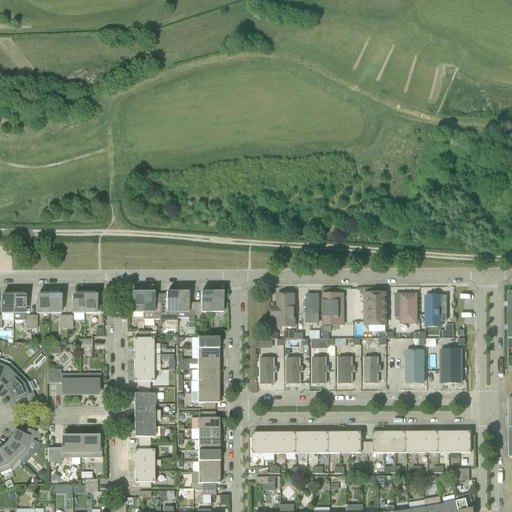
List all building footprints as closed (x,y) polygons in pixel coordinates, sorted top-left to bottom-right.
[(384,288),(354,288),(354,302),(384,302),(384,288)] [(201,312),(212,312),(212,292),(201,293),(201,303),(195,303),(195,315),(201,315),(201,312)] [(212,292),(212,312),(223,312),(223,311),(223,304),(223,292),(212,292)] [(443,320),(448,319),(447,292),(425,292),(426,328),(444,327),(443,320)] [(37,314),(49,314),(49,293),(38,293),(38,297),(37,297),(37,314)] [(49,293),(49,314),(61,314),(60,296),(59,296),(58,293),(49,293)] [(72,314),(84,314),(84,293),(74,293),(74,296),(72,296),(72,314)] [(100,313),(100,312),(100,306),(96,306),(96,296),(94,296),(94,293),(84,293),(84,314),(96,314),(96,313),(100,313)] [(132,313),(143,313),(143,293),(132,293),(132,313)] [(160,320),(160,315),(160,303),(154,303),(154,293),(143,293),(143,313),(143,320),(160,320)] [(167,313),(177,313),(177,293),(166,293),(166,303),(160,303),(160,315),(167,315),(167,313)] [(188,315),(195,315),(195,303),(188,303),(188,293),(177,293),(177,313),(188,313),(188,315)] [(1,314),(13,314),(13,294),(3,294),(3,297),(1,297),(1,314)] [(13,294),(13,314),(25,314),(25,297),(23,297),(23,294),(13,294)] [(275,328),(293,328),(293,294),(275,294),(275,306),(269,306),(269,320),(275,320),(275,328)] [(305,323),(317,323),(317,294),(305,294),(305,323)] [(328,326),(343,326),(342,294),(327,294),(327,303),(335,302),(335,317),(328,318),(328,326)] [(416,294),(399,294),(399,325),(416,324),(416,294)] [(367,327),(383,327),(383,303),(367,303),(367,327)] [(296,329),(285,330),(285,338),(296,338),(296,329)] [(134,350),(154,350),(160,350),(160,344),(154,344),(154,338),(150,338),(137,338),(133,338),(134,350)] [(197,349),(219,349),(219,338),(214,338),(201,338),(197,338),(197,349)] [(323,340),(312,340),(312,349),(328,349),(328,346),(328,340),(323,340)] [(197,360),(219,360),(219,349),(197,349),(197,360)] [(439,349),(439,384),(460,383),(460,349),(439,349)] [(134,360),(160,360),(160,355),(154,355),(154,350),(134,350),(134,360)] [(404,384),(423,384),(423,350),(405,350),(404,384)] [(41,355),(32,364),(36,367),(45,358),(41,355)] [(259,384),(271,384),(271,358),(259,359),(259,384)] [(286,385),(298,385),(298,358),(285,358),(286,385)] [(311,385),(324,385),(323,358),(310,358),(311,385)] [(336,385),(350,385),(350,358),(336,358),(336,385)] [(362,385),(376,385),(376,358),(362,358),(362,385)] [(0,380),(3,383),(7,386),(19,374),(10,365),(0,360),(0,380)] [(134,371),(154,371),(154,365),(160,365),(160,360),(134,360),(134,371)] [(197,371),(219,371),(219,360),(197,360),(181,360),(177,360),(177,371),(190,371),(190,364),(197,364),(197,371)] [(62,394),(79,394),(79,375),(59,375),(59,370),(47,371),(47,384),(62,384),(62,394)] [(138,388),(150,388),(150,382),(154,382),(154,371),(134,371),(134,382),(138,382),(138,388)] [(198,382),(219,382),(219,371),(197,371),(198,382)] [(15,399),(16,400),(25,396),(28,403),(35,400),(27,382),(19,374),(7,386),(8,388),(10,390),(12,393),(13,395),(14,397),(15,399)] [(79,375),(79,394),(97,394),(97,384),(100,383),(100,375),(79,375)] [(198,392),(219,392),(219,382),(198,382),(198,392)] [(134,405),(154,405),(154,394),(150,394),(150,388),(138,388),(138,394),(134,394),(134,405)] [(219,392),(198,392),(198,403),(202,403),(202,409),(215,409),(215,403),(219,403),(219,392)] [(160,416),(160,411),(154,411),(154,405),(134,405),(134,416),(160,416)] [(198,430),(219,429),(219,418),(215,418),(215,412),(202,412),(202,418),(198,418),(198,430)] [(134,427),(154,427),(154,421),(160,421),(160,416),(134,416),(134,427)] [(138,444),(150,444),(150,438),(154,438),(154,427),(134,427),(134,438),(138,438),(138,444)] [(198,440),(219,440),(219,429),(198,430),(198,440)] [(6,448),(19,460),(27,451),(35,433),(28,430),(25,437),(16,433),(14,437),(12,441),(6,448)] [(384,454),(395,454),(395,432),(384,433),(384,454)] [(395,454),(406,454),(406,432),(395,432),(395,454)] [(406,454),(417,454),(417,432),(406,432),(406,454)] [(417,454),(428,454),(427,432),(417,432),(417,454)] [(428,454),(438,454),(438,432),(427,432),(428,454)] [(438,454),(449,454),(449,432),(438,432),(438,454)] [(460,453),(460,443),(460,432),(449,432),(449,454),(460,453)] [(253,455),(264,454),(264,433),(253,433),(253,455)] [(264,454),(275,454),(275,433),(264,433),(264,454)] [(275,454),(285,454),(285,433),(275,433),(275,454)] [(285,454),(296,454),(296,433),(285,433),(285,454)] [(296,454),(307,454),(307,433),(296,433),(296,454)] [(307,454),(318,454),(318,433),(307,433),(307,454)] [(318,454),(329,454),(329,433),(318,433),(318,454)] [(329,454),(339,454),(339,433),(329,433),(329,454)] [(339,454),(350,454),(350,433),(339,433),(339,454)] [(361,455),(367,455),(367,442),(361,443),(361,433),(350,433),(350,454),(361,454),(361,455)] [(373,454),(384,454),(384,433),(373,433),(373,442),(367,442),(367,455),(373,455),(373,454)] [(47,463),(54,462),(60,463),(60,458),(80,458),(80,439),(62,439),(62,449),(54,449),(54,456),(47,456),(47,463)] [(80,439),(80,458),(100,458),(100,449),(98,449),(97,439),(80,439)] [(198,451),(219,451),(219,440),(198,440),(198,451)] [(460,443),(460,453),(471,453),(471,443),(460,443)] [(134,461),(154,461),(154,450),(150,450),(150,444),(138,444),(138,450),(134,450),(134,461)] [(0,472),(10,468),(19,460),(6,448),(3,451),(0,453),(0,472)] [(198,462),(219,462),(219,451),(198,451),(198,462)] [(134,472),(154,472),(154,466),(160,466),(160,461),(154,461),(134,461),(134,472)] [(198,473),(219,473),(219,462),(198,462),(198,473)] [(154,472),(134,472),(134,483),(138,483),(138,489),(150,489),(150,483),(154,483),(154,472)] [(198,490),(202,490),(215,490),(215,484),(219,484),(219,473),(198,473),(198,490)] [(56,485),(55,496),(73,496),(73,485),(56,485)] [(456,502),(458,511),(473,511),(474,509),(468,510),(466,500),(456,502)] [(458,511),(456,502),(441,506),(442,511),(458,511)]
